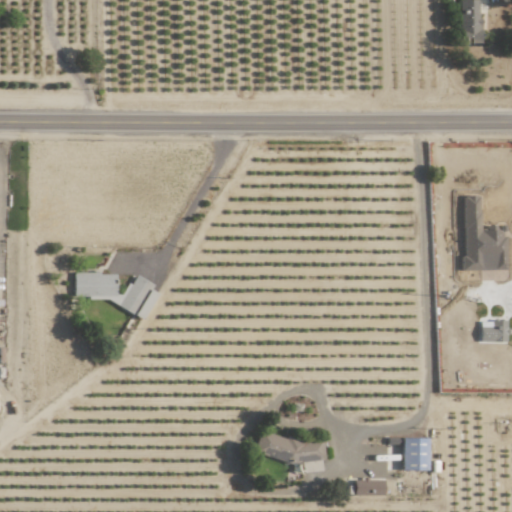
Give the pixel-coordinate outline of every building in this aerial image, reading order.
[(479,45),(478,0),(457,0),(458,45),(479,45)] [(462,270),(504,270),(504,230),(478,230),(478,196),(462,196),(462,270)] [(72,296),(84,296),(89,299),(103,299),(141,320),(152,300),(152,284),(134,275),(129,284),(125,284),(120,294),(114,294),(115,275),(100,274),(97,272),(72,272),(72,296)] [(478,343),(506,342),(506,321),(478,321),(478,343)] [(321,439),(303,441),(285,435),(284,438),(258,431),(252,453),(287,463),(288,469),(285,480),(303,478),(301,465),(302,462),(323,460),(321,439)] [(425,438),(400,438),(400,470),(425,470),(425,438)] [(382,495),(382,479),(352,480),(352,496),(382,495)]
